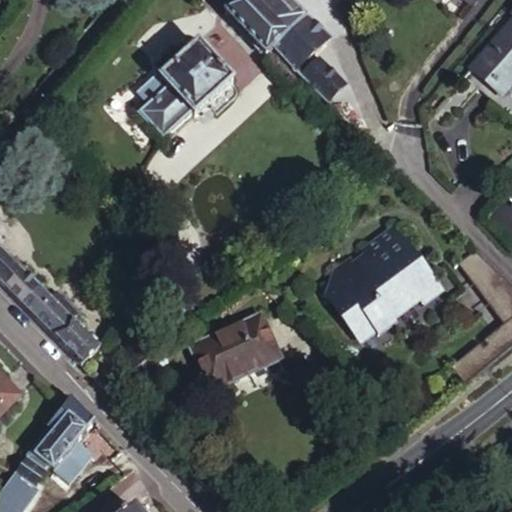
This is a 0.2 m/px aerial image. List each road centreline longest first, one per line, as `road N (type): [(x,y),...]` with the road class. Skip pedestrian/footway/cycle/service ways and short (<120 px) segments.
road 1 (residential): [(0,307),(201,511)]
road 2 (tertiary): [(511,391),(358,511)]
road 3 (unclassified): [(0,142),(119,0)]
